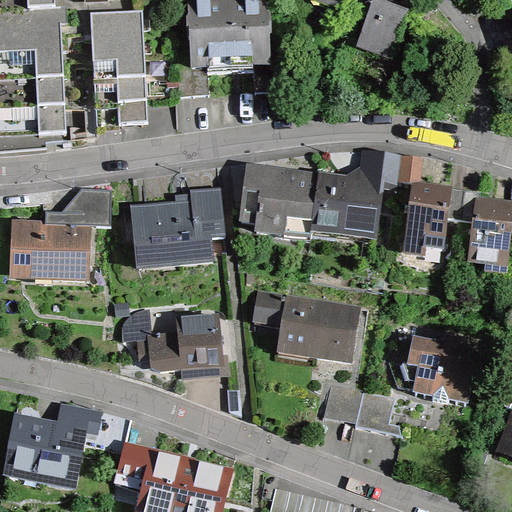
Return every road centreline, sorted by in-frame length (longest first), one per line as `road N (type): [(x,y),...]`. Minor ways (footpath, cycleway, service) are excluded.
road 1 (residential): [(480,142),(323,126),(0,169)]
road 2 (residential): [(437,511),(94,382),(0,365)]
road 3 (residential): [(480,142),(454,24),(436,0)]
